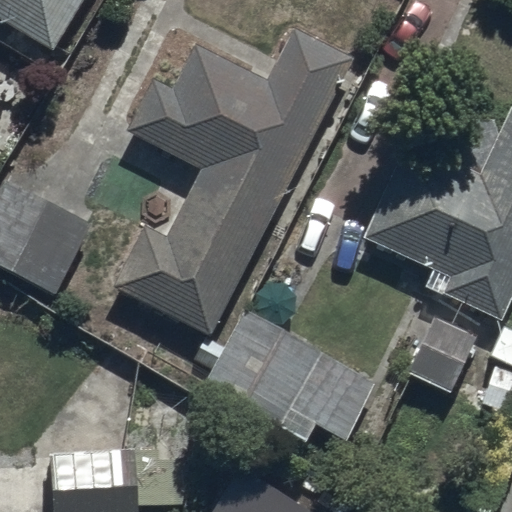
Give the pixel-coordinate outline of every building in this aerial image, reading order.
[(0,0),(0,18),(50,48),(78,0),(0,0)] [(351,55),(294,26),(266,81),(193,44),(171,86),(154,78),(129,128),(201,165),(165,235),(144,223),(113,283),(209,332),(351,55)] [(435,151),(407,139),(362,238),(432,269),(425,285),(501,319),(511,294),(511,104),(508,103),(490,144),(484,99),(428,106),(435,151)] [(89,219),(2,177),(0,180),(0,265),(54,291),(89,219)] [(377,379),(243,305),(194,394),(272,437),(289,406),(344,437),(377,379)] [(474,333),(432,315),(407,370),(449,389),(474,333)] [(511,328),(503,325),(489,353),(493,355),(511,364),(511,328)] [(510,413),(511,403),(511,364),(493,355),(482,406),(510,413)] [(135,511),(135,446),(50,450),(50,511),(135,511)]
